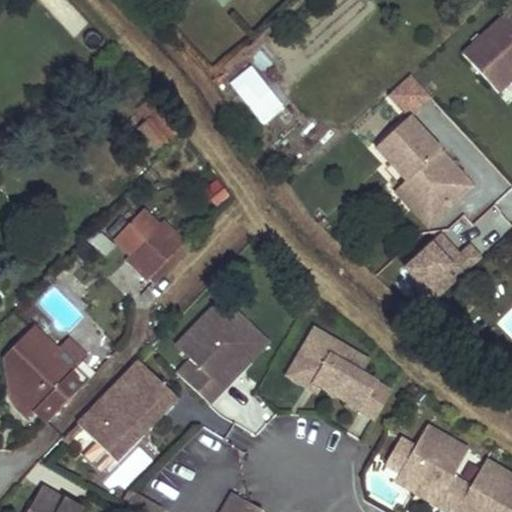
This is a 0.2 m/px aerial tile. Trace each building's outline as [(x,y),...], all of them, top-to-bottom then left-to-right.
[(73,37),(88,25),(68,0),(48,0),(45,3),(73,37)] [(213,0),(221,10),(234,0),(213,0)] [(174,51),(205,81),(249,37),(218,6),(174,51)] [(511,8),(461,56),(496,95),(511,80),(511,75),(511,74),(511,73),(511,8)] [(430,99),(409,77),(387,97),(408,120),(430,99)] [(263,110),(245,84),(223,100),(242,126),(263,110)] [(462,188),(434,158),(439,153),(408,120),(375,151),(406,183),(400,188),(429,219),(442,206),(444,209),(451,202),(449,200),(462,188)] [(444,209),(442,206),(429,219),(400,188),(395,194),(428,229),(472,188),(439,153),(434,158),(462,188),(449,200),(451,202),(444,209)] [(215,201),(224,188),(209,178),(200,190),(215,201)] [(165,224),(163,226),(147,210),(115,241),(155,283),(190,249),(165,224)] [(440,237),(404,270),(434,303),(480,260),(470,248),(455,262),(450,256),(454,252),(440,237)] [(454,252),(450,256),(455,262),(460,258),(454,252)] [(213,308),(204,318),(215,327),(223,318),(213,308)] [(511,308),(497,325),(511,338),(511,308)] [(193,377),(179,392),(203,413),(229,384),(224,380),(231,373),(235,377),(251,360),(228,339),(237,330),(223,318),(215,327),(204,318),(170,356),(184,369),(193,377)] [(88,361),(69,342),(58,352),(35,329),(4,359),(10,388),(35,413),(48,426),(90,383),(78,371),(88,361)] [(237,330),(228,339),(251,360),(259,350),(237,330)] [(339,354),(306,336),(281,382),(299,392),(302,387),(312,393),(369,424),(385,396),(354,379),(332,367),(339,354)] [(339,354),(332,367),(354,379),(362,366),(339,354)] [(170,384),(179,392),(193,377),(184,369),(170,384)] [(131,372),(57,448),(66,459),(76,450),(99,473),(112,460),(115,463),(167,409),(131,372)] [(224,380),(229,384),(235,377),(231,373),(224,380)] [(276,415),(246,385),(226,405),(257,434),(276,415)] [(302,387),(299,392),(309,398),(312,393),(302,387)] [(35,413),(10,388),(4,393),(29,419),(35,413)] [(420,430),(413,443),(426,450),(433,437),(420,430)] [(511,511),(511,481),(497,473),(482,500),(465,490),(447,481),(462,454),(433,437),(426,450),(413,443),(409,451),(394,477),(390,485),(408,496),(410,493),(432,505),(430,508),(437,511),(511,511)] [(381,470),(394,477),(409,451),(396,444),(381,470)] [(480,464),(465,490),(482,500),(497,473),(480,464)] [(79,511),(80,511),(41,489),(27,511),(79,511)] [(410,493),(408,496),(430,508),(432,505),(410,493)] [(255,511),(248,508),(230,498),(221,511),(255,511)] [(124,511),(154,511),(133,500),(131,499),(124,511)]
